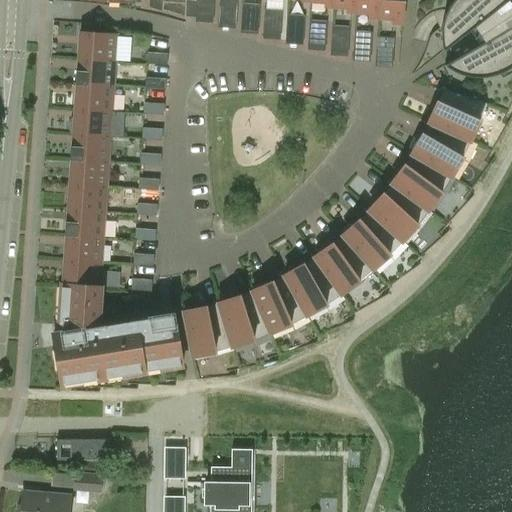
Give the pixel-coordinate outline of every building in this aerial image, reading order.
[(186,0),(186,2),(196,3),(195,19),(197,19),(197,18),(196,18),(197,3),(213,4),(212,24),(214,0),(186,0)] [(219,0),(219,8),(236,10),(236,0),(219,0)] [(333,0),(333,8),(348,9),(348,11),(356,13),(356,0),(333,0)] [(356,0),(356,13),(370,14),(370,18),(378,19),(379,0),(356,0)] [(379,0),(378,19),(393,20),(392,24),(401,25),(402,0),(379,0)] [(443,18),(443,21),(441,30),(440,41),(443,53),(461,38),(465,44),(463,46),(464,47),(466,46),(469,52),(444,67),(449,70),(454,73),(460,76),(467,77),(477,79),(487,78),(493,77),(499,75),(497,67),(511,58),(511,8),(508,2),(509,0),(466,0),(461,4),(457,0),(454,0),(449,8),(443,18)] [(242,4),(241,14),(259,15),(259,5),(243,4),(242,4)] [(265,6),(263,36),(264,36),(264,34),(265,20),(280,21),(279,41),(280,41),(282,11),(265,10),(266,6),(265,6)] [(287,15),(286,25),(304,26),(304,17),(288,15),(287,15)] [(309,21),(308,47),(309,47),(309,45),(310,31),(326,32),(327,22),(310,21),(309,21)] [(332,27),(330,52),(331,52),(331,51),(332,36),(349,37),(349,28),(332,27)] [(354,32),(353,58),(354,58),(354,57),(353,57),(354,42),(371,43),(372,33),(354,32)] [(78,60),(114,62),(116,36),(80,34),(78,60)] [(377,38),(375,63),(376,63),(376,62),(377,47),(394,49),(394,39),(377,38)] [(167,55),(147,53),(146,64),(166,65),(167,55)] [(114,62),(78,60),(77,72),(75,71),(75,85),(112,87),(114,62)] [(165,80),(145,78),(145,89),(165,91),(165,80)] [(112,87),(75,85),(74,85),(76,85),(75,110),(111,112),(112,87)] [(428,122),(470,142),(479,122),(485,104),(442,90),(441,91),(444,92),(440,104),(437,111),(434,110),(428,122)] [(164,105),(144,104),(143,114),(163,116),(164,105)] [(75,110),(73,135),(109,138),(111,112),(75,110)] [(418,142),(412,154),(451,178),(462,159),(470,142),(428,122),(428,124),(431,125),(425,137),(421,144),(418,142)] [(162,130),(142,129),(141,140),(161,141),(162,130)] [(109,138),(73,135),(72,147),(70,147),(69,160),(107,163),(109,138)] [(160,155),(140,154),(139,165),(159,166),(160,155)] [(451,178),(412,154),(411,155),(414,157),(407,168),(402,174),(400,172),(392,183),(429,211),(441,194),(451,178)] [(107,163),(69,160),(69,161),(71,161),(70,185),(105,188),(107,163)] [(158,180),(138,179),(138,190),(158,191),(158,180)] [(378,201),(369,210),(403,242),(417,226),(429,211),(392,183),(391,185),(393,187),(386,197),(380,203),(378,201)] [(105,188),(70,185),(68,210),(104,213),(105,188)] [(157,206),(137,204),(136,215),(156,216),(157,206)] [(104,213),(68,210),(67,222),(65,222),(64,235),(102,238),(104,213)] [(353,226),(343,235),(373,270),(389,256),(403,242),(369,210),(368,212),(370,214),(361,224),(355,229),(353,226)] [(155,231),(135,229),(134,240),(154,241),(155,231)] [(102,238),(64,235),(64,236),(66,236),(64,259),(100,261),(102,238)] [(373,270),(343,235),(342,236),(344,239),(334,248),(328,252),(326,249),(315,257),(341,295),(359,282),(373,270)] [(153,256),(133,254),(133,264),(132,265),(152,267),(153,256)] [(341,295),(315,257),(314,258),(316,261),(305,269),(298,272),(296,269),(284,276),(307,316),(326,306),(341,295)] [(100,261),(64,259),(63,285),(65,285),(98,288),(99,275),(100,261)] [(265,286),(252,292),(271,334),(290,325),(307,316),(284,276),(283,277),(285,280),(273,286),(266,289),(265,286)] [(131,291),(150,292),(151,281),(131,280),(131,289),(131,291)] [(65,285),(63,285),(61,285),(60,288),(68,288),(67,308),(59,307),(58,325),(60,326),(59,333),(52,335),(60,377),(80,373),(82,383),(180,366),(173,327),(170,314),(163,315),(156,317),(96,327),(97,310),(99,288),(98,288),(65,285)] [(232,300),(219,304),(233,348),(253,341),(271,334),(252,292),(251,292),(252,295),(240,301),(233,303),(232,300)] [(233,348),(219,304),(218,304),(219,307),(206,311),(198,313),(198,309),(183,312),(192,358),(214,353),(233,348)] [(120,436),(122,460),(147,457),(144,433),(120,436)] [(109,440),(57,440),(57,460),(109,460),(109,440)] [(189,478),(189,447),(168,447),(168,478),(189,478)] [(73,493),(101,495),(102,474),(100,474),(100,469),(76,467),(76,474),(51,472),(50,489),(73,490),(73,493)] [(212,504),(212,509),(212,510),(211,511),(247,511),(248,470),(234,469),(232,469),(212,469),(212,473),(212,481),(212,484),(205,484),(205,504),(212,504)] [(68,511),(70,497),(24,492),(21,511),(68,511)] [(188,511),(189,494),(168,494),(167,511),(188,511)]
